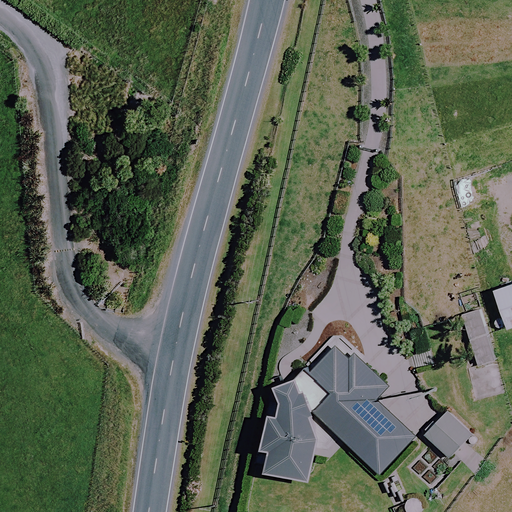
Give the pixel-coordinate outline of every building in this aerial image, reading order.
[(511,328),(511,285),(498,290),(511,329),(511,328)] [(495,361),(482,310),(465,314),(478,365),(495,361)] [(350,361),(333,343),(297,384),(292,383),(285,417),(278,416),(272,448),(276,449),(272,471),(315,480),(322,443),(315,419),(321,413),(382,473),(416,438),(378,399),(390,386),(389,386),(357,354),(350,361)] [(434,365),(431,353),(412,359),(415,371),(434,365)] [(474,434),(452,411),(428,434),(450,457),(474,434)] [(423,496),(421,495),(419,494),(417,493),(414,493),(412,494),(410,494),(409,495),(407,497),(406,498),(404,500),(404,502),(403,504),(403,506),(404,508),(404,510),(405,511),(425,511),(426,511),(427,509),(427,507),(427,505),(427,503),(426,500),(425,499),(424,497),(423,496)]
